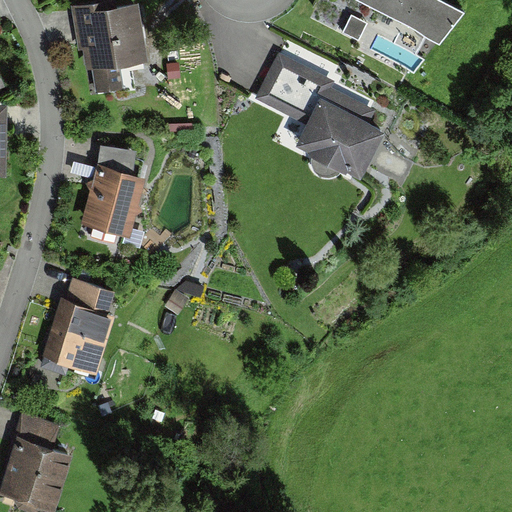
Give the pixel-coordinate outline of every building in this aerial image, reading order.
[(466,6),(455,0),(362,0),(441,39),(466,6)] [(87,72),(93,71),(97,93),(124,89),(120,66),(148,62),(139,5),(104,10),(103,1),(71,6),(79,52),(84,51),(87,72)] [(368,20),(352,12),(343,32),(358,40),(368,20)] [(336,79),(279,50),(256,96),(307,121),(297,141),(362,174),(386,125),(328,96),(336,79)] [(8,101),(0,100),(0,173),(7,174),(7,152),(8,118),(8,101)] [(101,146),(98,166),(134,176),(137,151),(101,146)] [(134,176),(98,166),(82,226),(131,239),(147,179),(134,176)] [(73,280),(67,300),(109,313),(115,293),(73,280)] [(69,367),(97,376),(115,318),(108,316),(109,313),(67,300),(63,299),(41,368),(67,376),(69,367)] [(22,409),(16,431),(55,442),(61,420),(22,409)] [(55,442),(16,431),(0,482),(0,492),(56,509),(74,448),(55,442)]
